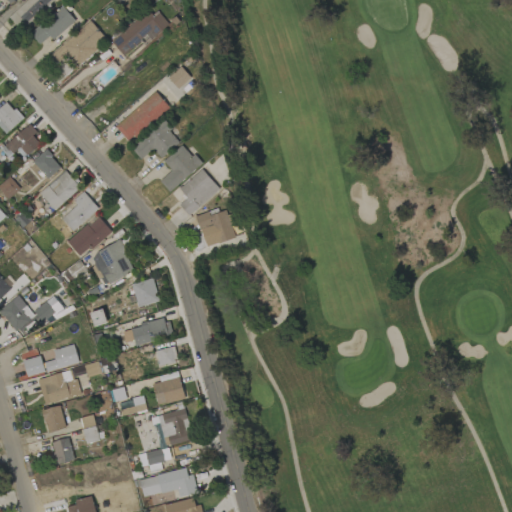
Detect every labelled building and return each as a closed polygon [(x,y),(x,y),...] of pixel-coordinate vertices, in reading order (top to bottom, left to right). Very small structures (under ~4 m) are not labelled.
[(27,0),(8,17),(19,30),(52,0),(27,0)] [(39,45),(49,36),(53,41),(75,20),(61,5),(30,35),(39,45)] [(111,42),(124,57),(147,36),(151,40),(167,26),(150,7),(111,42)] [(59,64),(66,57),(76,68),(107,40),(89,20),(51,55),(59,64)] [(178,89),(190,78),(180,67),(167,78),(178,89)] [(129,142),(167,105),(154,91),(115,127),(129,142)] [(0,128),(5,134),(22,119),(8,102),(0,109),(0,128)] [(133,151),(142,159),(151,148),(162,158),(178,141),(159,123),(133,151)] [(1,148),(10,158),(22,148),(28,154),(39,144),(33,136),(37,133),(29,124),(1,148)] [(171,170),(159,181),(169,192),(200,164),(182,144),(163,161),(171,170)] [(60,167),(45,150),(32,162),(47,179),(60,167)] [(178,189),(186,198),(178,205),(189,217),(219,189),(201,169),(178,189)] [(39,194),(54,211),(79,187),(64,171),(39,194)] [(0,184),(0,189),(7,199),(19,190),(10,177),(0,184)] [(72,231),(98,210),(83,191),(72,201),(76,206),(61,218),(72,231)] [(234,239),(227,210),(209,215),(209,212),(196,215),(204,247),(234,239)] [(80,258),(111,232),(98,216),(67,242),(80,258)] [(135,270),(119,240),(91,256),(107,285),(135,270)] [(0,300),(11,288),(0,278),(0,300)] [(137,307),(159,301),(152,278),(131,284),(137,307)] [(0,312),(15,332),(34,317),(18,296),(0,309),(0,312)] [(41,323),(53,315),(55,318),(64,313),(54,297),(33,310),(41,323)] [(89,313),(93,327),(106,323),(102,309),(89,313)] [(134,345),(172,336),(168,318),(138,324),(139,327),(122,331),(125,343),(133,340),(134,345)] [(79,364),(74,345),(52,350),(55,360),(44,362),(46,371),(79,364)] [(155,351),(159,367),(176,362),(172,347),(155,351)] [(22,360),(26,376),(44,372),(40,356),(22,360)] [(81,394),(74,369),(37,379),(44,405),(81,394)] [(160,383),(152,384),(156,405),(184,400),(178,372),(158,376),(160,383)] [(64,429),(60,406),(42,409),(46,432),(64,429)] [(165,447),(192,439),(183,408),(156,416),(165,447)] [(73,461),(69,438),(51,442),(56,464),(73,461)] [(160,450),(146,452),(148,470),(163,468),(160,450)] [(177,490),(178,497),(193,494),(188,468),(139,478),(143,497),(177,490)] [(95,511),(91,496),(73,501),(74,505),(65,508),(66,511),(95,511)] [(164,505),(165,511),(201,511),(200,504),(194,506),(192,498),(164,505)]
